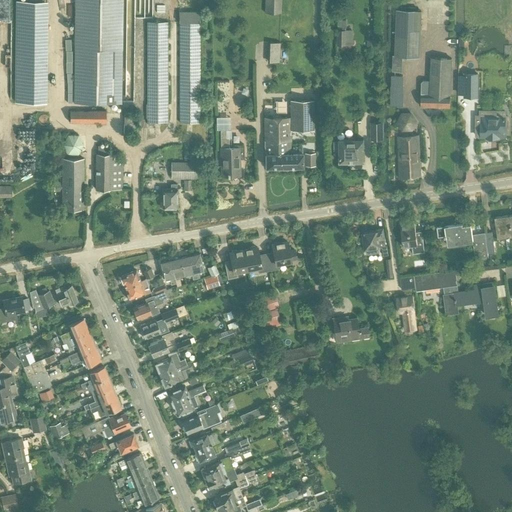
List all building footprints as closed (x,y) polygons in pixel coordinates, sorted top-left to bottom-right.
[(75,0),(74,102),(139,103),(140,19),(144,19),(144,0),(75,0)] [(281,13),(281,0),(264,0),(264,12),(281,13)] [(402,71),(402,56),(419,57),(421,29),(414,29),(415,11),(397,10),(395,56),(393,55),(392,71),(402,71)] [(147,122),(167,122),(167,22),(147,22),(147,122)] [(180,122),(199,122),(199,22),(179,22),(180,122)] [(353,45),(353,30),(337,30),(337,45),(353,45)] [(279,62),(279,43),(270,42),(269,62),(279,62)] [(450,107),(452,59),(431,57),(430,86),(421,85),(421,106),(450,107)] [(478,74),(465,74),(464,97),(466,97),(477,97),(478,97),(478,74)] [(403,76),(394,76),(392,76),(392,86),(391,86),(391,100),(390,100),(390,106),(402,106),(403,76)] [(15,81),(15,101),(42,102),(43,81),(15,81)] [(313,130),(313,100),(290,100),(290,117),(264,117),(265,167),(280,166),(280,153),(282,153),(282,147),(291,147),(291,130),(313,130)] [(106,123),(106,111),(70,110),(70,122),(106,123)] [(510,133),(510,118),(505,118),(505,111),(481,111),(481,116),(476,116),(476,135),(481,135),(481,137),(487,137),(487,138),(498,138),(498,137),(505,137),(505,133),(510,133)] [(134,135),(135,113),(124,113),(123,135),(134,135)] [(412,130),(417,121),(411,113),(401,114),(397,122),(403,131),(412,130)] [(383,139),(382,123),(370,123),(371,139),(370,139),(370,140),(383,139)] [(226,130),(228,130),(220,130),(221,176),(240,175),(239,159),(243,159),(243,160),(244,160),(244,144),(243,144),(243,147),(229,147),(228,138),(226,138),(226,130)] [(400,178),(421,176),(418,135),(397,137),(400,178)] [(364,161),(363,140),(339,140),(339,142),(333,142),(334,151),(339,151),(340,162),(339,162),(364,162),(364,161)] [(108,154),(108,146),(98,146),(97,154),(96,154),(96,189),(122,189),(122,154),(108,154)] [(282,153),(280,153),(280,166),(302,166),(302,146),(293,146),(293,147),(291,148),(291,147),(282,147),(282,153)] [(171,178),(201,178),(201,152),(190,152),(190,162),(171,163),(171,178)] [(305,166),(315,166),(315,153),(305,153),(305,166)] [(83,208),(83,158),(63,158),(62,181),(54,181),(54,191),(62,191),(62,208),(83,208)] [(177,189),(177,184),(171,184),(171,189),(162,189),(163,208),(177,208),(177,189)] [(0,197),(12,197),(11,195),(11,186),(0,186),(0,197)] [(509,215),(495,217),(498,238),(506,237),(507,245),(511,244),(511,238),(511,236),(509,215)] [(413,254),(425,252),(422,235),(416,236),(415,224),(401,226),(404,249),(412,248),(413,254)] [(475,260),(488,258),(486,237),(473,239),(471,224),(458,226),(458,224),(437,227),(438,237),(446,236),(448,245),(473,242),(475,260)] [(370,231),(362,233),(365,251),(366,251),(366,254),(379,252),(379,249),(380,248),(382,248),(383,256),(388,255),(387,246),(385,247),(384,239),(383,229),(370,231)] [(292,261),(296,260),(294,249),(289,250),(287,241),(272,244),(273,252),(266,254),(269,271),(280,269),(279,264),(292,262),(292,261)] [(489,254),(495,253),(494,241),(487,242),(489,254)] [(269,271),(266,254),(259,255),(257,247),(243,249),(247,270),(258,269),(259,273),(269,271)] [(237,273),(247,270),(243,249),(229,252),(231,260),(225,261),(228,279),(238,277),(237,273)] [(203,270),(199,254),(190,256),(194,276),(196,275),(197,278),(199,278),(197,271),(203,270)] [(194,276),(190,256),(180,258),(184,275),(191,273),(193,279),(197,278),(196,275),(194,276)] [(180,258),(170,260),(176,284),(180,282),(179,276),(184,275),(180,258)] [(171,285),(176,284),(170,260),(161,263),(165,279),(169,278),(171,285)] [(207,268),(211,276),(215,275),(218,274),(214,265),(207,268)] [(147,279),(153,276),(150,268),(143,271),(147,279)] [(456,270),(414,276),(416,288),(416,291),(443,287),(444,294),(443,294),(446,315),(459,313),(458,305),(457,305),(457,304),(456,304),(456,301),(455,301),(454,298),(455,298),(455,293),(458,292),(456,274),(462,273),(461,269),(456,270)] [(140,281),(135,270),(121,276),(125,287),(140,281)] [(208,288),(219,284),(215,275),(211,276),(205,278),(208,288)] [(402,290),(415,288),(414,276),(400,278),(402,290)] [(140,281),(125,287),(130,298),(144,292),(145,294),(150,292),(145,279),(140,281)] [(166,290),(164,284),(153,288),(156,294),(166,290)] [(63,307),(78,300),(72,286),(64,289),(63,286),(55,290),(63,307)] [(487,317),(498,316),(494,286),(483,287),(483,289),(458,292),(455,293),(455,298),(454,298),(455,301),(456,301),(456,304),(457,304),(457,305),(458,305),(485,302),(487,317)] [(146,302),(133,308),(135,312),(134,313),(135,318),(137,318),(137,319),(151,313),(152,315),(159,312),(157,306),(164,303),(163,299),(174,294),(171,288),(167,289),(166,290),(156,294),(151,296),(145,299),(146,302)] [(35,290),(30,292),(33,307),(34,307),(36,315),(37,318),(41,316),(47,313),(45,308),(55,304),(49,290),(38,295),(35,290)] [(277,309),(279,308),(274,292),(257,298),(267,329),(282,324),(277,309)] [(415,311),(414,311),(412,296),(396,298),(399,314),(402,313),(405,331),(417,329),(415,311)] [(5,307),(0,307),(0,321),(17,318),(16,312),(25,311),(24,309),(30,308),(28,298),(22,299),(22,297),(3,300),(5,307)] [(142,331),(140,332),(142,337),(144,337),(159,331),(160,333),(169,330),(165,322),(179,317),(175,308),(162,313),(164,318),(155,322),(155,320),(140,326),(142,331)] [(357,317),(348,318),(348,315),(332,318),(335,337),(341,336),(340,335),(345,334),(346,335),(349,335),(350,340),(369,337),(368,326),(359,328),(357,317)] [(71,330),(60,335),(62,339),(88,329),(84,318),(82,319),(81,318),(80,317),(68,322),(71,330)] [(229,330),(242,325),(240,319),(227,324),(229,330)] [(88,329),(62,339),(63,343),(66,342),(68,348),(77,344),(77,345),(92,339),(88,329)] [(220,341),(233,335),(231,330),(218,335),(220,341)] [(157,341),(149,344),(153,355),(169,349),(166,343),(168,340),(174,338),(171,331),(161,335),(162,338),(156,340),(157,341)] [(192,344),(195,343),(193,337),(190,338),(189,338),(175,343),(178,351),(192,345),(192,344)] [(62,359),(59,360),(60,364),(70,360),(96,349),(92,339),(77,345),(79,350),(76,352),(68,355),(68,356),(62,359)] [(26,342),(15,346),(19,357),(25,354),(30,352),(26,342)] [(248,347),(231,355),(234,361),(239,358),(240,358),(242,357),(251,353),(248,347)] [(96,349),(70,360),(71,364),(77,361),(83,359),(86,366),(101,359),(96,349)] [(6,365),(16,356),(11,351),(1,361),(6,365)] [(169,358),(155,363),(160,374),(186,363),(184,358),(180,360),(176,351),(168,355),(169,358)] [(242,357),(240,358),(243,367),(254,362),(251,353),(242,357)] [(30,365),(30,364),(25,354),(19,357),(24,367),(30,365)] [(30,365),(24,367),(28,377),(29,377),(43,371),(45,370),(43,364),(46,363),(47,363),(55,360),(53,355),(38,361),(30,364),(30,365)] [(11,370),(20,361),(16,356),(6,365),(11,370)] [(186,363),(160,374),(164,386),(179,379),(180,381),(188,377),(185,372),(193,368),(190,361),(186,363)] [(299,376),(297,365),(285,368),(287,379),(299,376)] [(92,378),(87,380),(88,381),(89,384),(93,382),(94,383),(108,377),(104,367),(89,373),(92,378)] [(43,371),(29,377),(34,391),(38,390),(49,386),(43,371)] [(10,396),(18,394),(15,384),(16,384),(14,376),(2,379),(4,387),(0,387),(0,405),(12,403),(10,396)] [(89,385),(82,388),(83,392),(90,389),(93,396),(112,387),(108,377),(94,383),(93,382),(89,384),(89,385)] [(190,397),(194,395),(195,395),(201,392),(205,390),(203,384),(187,391),(185,385),(168,393),(170,398),(170,399),(172,404),(190,397)] [(94,402),(83,406),(85,410),(89,408),(90,408),(116,397),(112,387),(93,396),(95,401),(93,402),(94,402)] [(49,390),(40,393),(43,401),(52,397),(49,390)] [(190,397),(172,404),(174,410),(175,409),(177,415),(194,408),(199,406),(194,395),(190,397)] [(90,408),(89,408),(91,413),(97,410),(100,417),(106,414),(121,408),(116,397),(90,408)] [(0,422),(17,419),(15,410),(14,410),(12,403),(0,405),(0,422)] [(182,422),(187,433),(202,427),(203,428),(220,421),(217,413),(220,411),(217,403),(196,412),(198,415),(182,422)] [(100,420),(82,428),(85,437),(95,433),(104,429),(107,436),(116,433),(115,433),(115,432),(130,426),(125,414),(117,418),(117,416),(110,419),(109,419),(108,417),(100,420)] [(32,426),(45,423),(44,416),(31,419),(32,426)] [(221,439),(217,430),(226,426),(224,421),(211,427),(212,431),(207,433),(191,439),(195,450),(221,439)] [(57,423),(49,426),(50,429),(54,439),(64,435),(59,422),(57,423)] [(33,432),(46,430),(45,423),(32,426),(33,432)] [(133,434),(110,444),(111,448),(119,445),(121,452),(138,445),(133,434)] [(22,448),(24,448),(22,438),(3,442),(6,459),(24,455),(22,448)] [(226,453),(249,443),(247,438),(239,441),(224,447),(226,453)] [(221,439),(195,450),(199,460),(214,454),(214,453),(219,451),(221,450),(219,445),(223,444),(221,439)] [(88,456),(105,449),(102,441),(85,448),(88,456)] [(233,468),(229,459),(236,456),(242,454),(242,453),(251,450),(249,444),(249,443),(226,453),(224,454),(225,457),(220,459),(221,461),(215,463),(215,464),(201,469),(205,479),(233,468)] [(125,458),(118,461),(118,462),(120,466),(126,463),(127,463),(129,468),(144,461),(141,452),(125,458)] [(27,462),(26,462),(24,455),(6,459),(10,476),(12,475),(14,483),(31,479),(27,462)] [(126,475),(116,480),(118,483),(122,481),(125,480),(148,470),(144,461),(129,468),(132,475),(131,475),(128,477),(127,477),(126,475)] [(243,472),(236,474),(233,468),(205,479),(208,487),(214,485),(214,487),(223,484),(229,482),(235,479),(236,482),(255,475),(253,470),(244,473),(243,472)] [(137,486),(152,480),(148,470),(125,480),(126,482),(131,480),(133,487),(135,486),(135,487),(137,486)] [(217,506),(243,496),(240,490),(246,487),(245,485),(248,484),(257,480),(255,475),(236,482),(238,486),(232,488),(226,490),(226,491),(218,494),(219,496),(213,499),(217,506)] [(138,490),(132,492),(134,497),(135,497),(140,495),(156,489),(152,480),(137,486),(138,490)] [(140,495),(135,497),(136,499),(141,497),(144,504),(159,498),(156,489),(140,495)] [(12,510),(18,509),(15,494),(8,496),(12,510)] [(5,511),(12,510),(8,496),(2,497),(5,511)] [(240,507),(245,505),(246,505),(246,504),(243,496),(217,506),(218,511),(231,511),(234,511),(235,511),(241,509),(240,507)] [(262,504),(259,498),(246,504),(246,505),(245,505),(247,510),(262,504)] [(146,511),(163,511),(160,503),(146,509),(146,511)]
